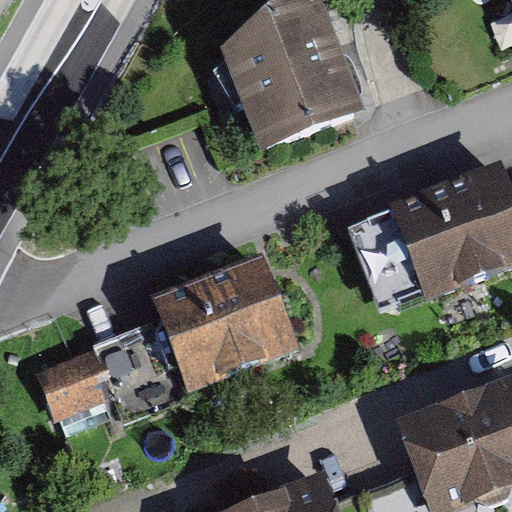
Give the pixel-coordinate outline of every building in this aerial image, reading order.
[(264,155),(362,114),(319,0),(291,0),(228,55),(264,155)] [(511,192),(501,165),(396,206),(433,301),(511,270),(511,192)] [(262,262),(156,301),(188,391),(295,352),(262,262)] [(110,412),(103,360),(49,368),(57,420),(110,412)] [(511,511),(511,426),(505,408),(381,454),(402,511),(511,511)]
